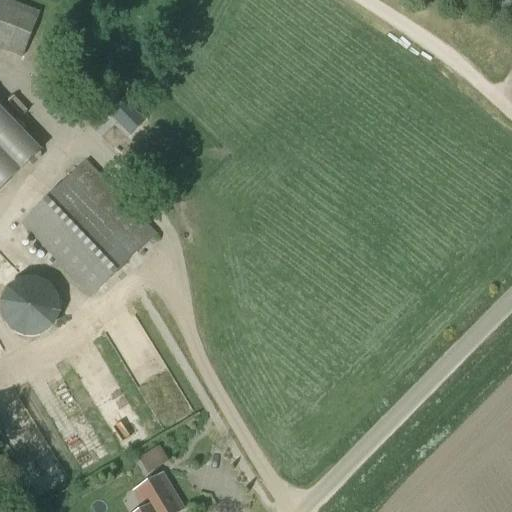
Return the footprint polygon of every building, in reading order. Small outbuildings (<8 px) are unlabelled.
[(0,0),(0,50),(22,59),(41,13),(7,0),(0,0)] [(511,0),(480,0),(511,13),(511,0)] [(0,191),(41,152),(0,108),(0,191)] [(91,298),(157,235),(87,161),(20,224),(91,298)] [(24,339),(41,338),(54,328),(61,313),(59,297),(49,284),(36,278),(19,279),(7,288),(0,301),(0,309),(1,319),(10,332),(24,339)] [(142,454),(148,471),(167,464),(161,447),(142,454)] [(181,511),(184,511),(163,476),(135,493),(146,511),(143,511),(181,511)]
